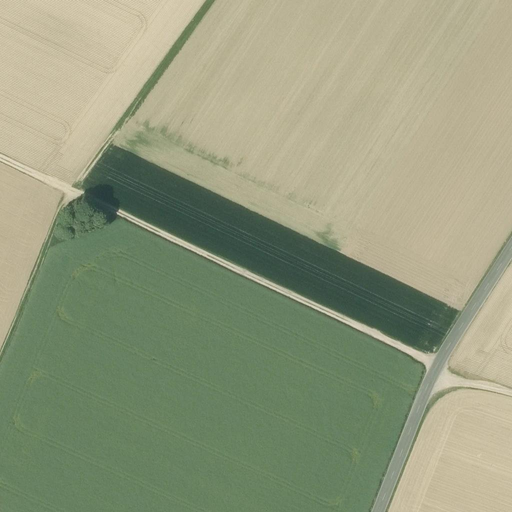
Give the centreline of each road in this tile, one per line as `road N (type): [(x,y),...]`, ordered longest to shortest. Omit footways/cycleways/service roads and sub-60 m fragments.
road 1 (track): [(0,160),(436,367)]
road 2 (track): [(0,357),(57,212),(211,0)]
road 3 (secondary): [(511,250),(436,367),(378,511)]
